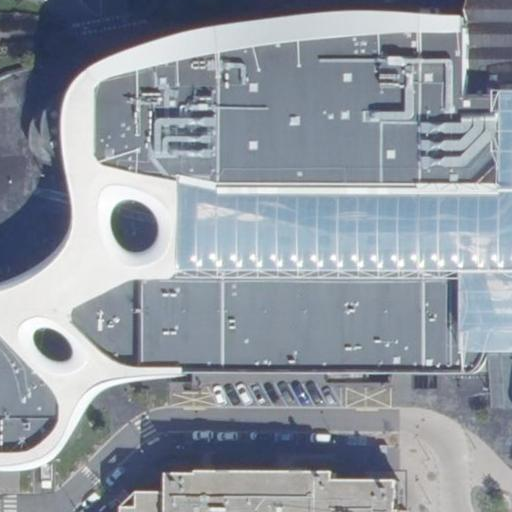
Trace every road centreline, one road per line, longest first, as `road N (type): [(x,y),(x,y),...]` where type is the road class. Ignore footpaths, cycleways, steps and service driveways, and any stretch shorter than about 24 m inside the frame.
road 1 (residential): [(43,507),(149,422),(360,422)]
road 2 (unclassified): [(360,422),(433,424),(447,435),(454,511)]
